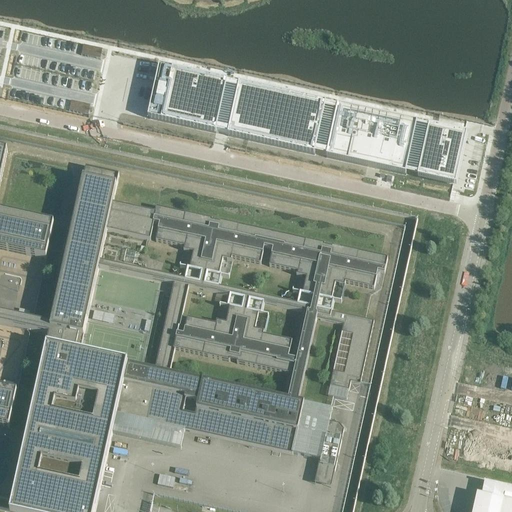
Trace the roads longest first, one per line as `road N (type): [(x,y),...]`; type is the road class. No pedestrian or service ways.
road 1 (unclassified): [(483,215),(0,109)]
road 2 (unclassified): [(417,511),(483,215)]
road 3 (unclassified): [(483,215),(511,74)]
